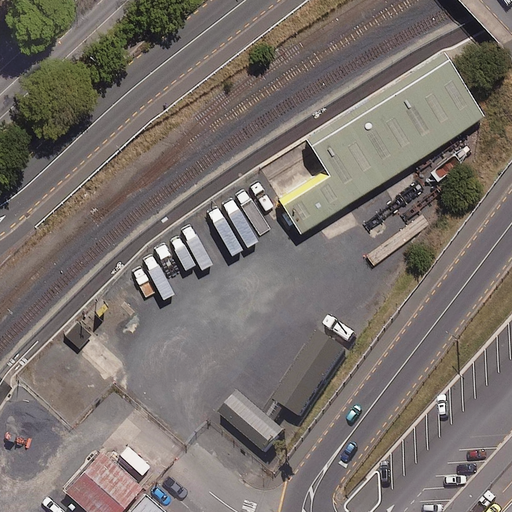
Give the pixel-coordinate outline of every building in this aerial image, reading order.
[(0,0),(0,22),(24,0),(0,0)] [(294,235),(479,117),(441,59),(301,148),(317,173),(273,201),(294,235)] [(75,318),(63,330),(78,346),(90,334),(75,318)] [(345,347),(319,331),(275,399),(301,416),(345,347)] [(283,430),(241,391),(222,412),(264,451),(283,430)] [(130,511),(150,491),(106,451),(69,490),(92,511),(130,511)] [(172,511),(150,491),(130,511),(172,511)] [(511,511),(511,501),(500,511),(511,511)]
